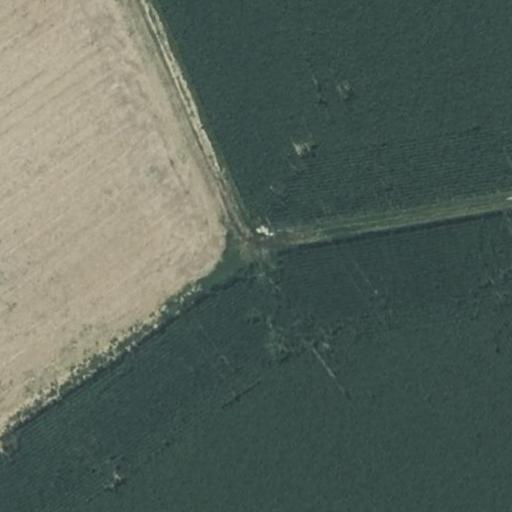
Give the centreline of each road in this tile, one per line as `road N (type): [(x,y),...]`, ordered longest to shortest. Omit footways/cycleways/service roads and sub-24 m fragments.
road 1 (track): [(251,252),(0,429)]
road 2 (track): [(251,252),(145,0)]
road 3 (track): [(251,252),(511,200)]
